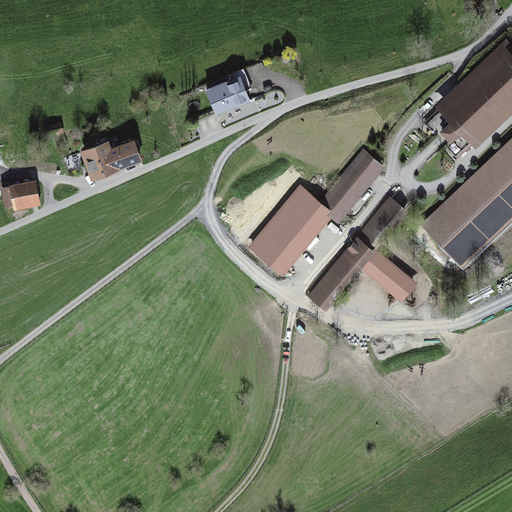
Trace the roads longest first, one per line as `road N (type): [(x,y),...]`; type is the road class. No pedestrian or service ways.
road 1 (residential): [(0,231),(278,110),(466,54),(511,8)]
road 2 (track): [(466,54),(399,138),(388,189),(299,294),(272,434),(247,478),(214,511)]
road 3 (track): [(0,359),(205,204),(230,151),(278,110)]
